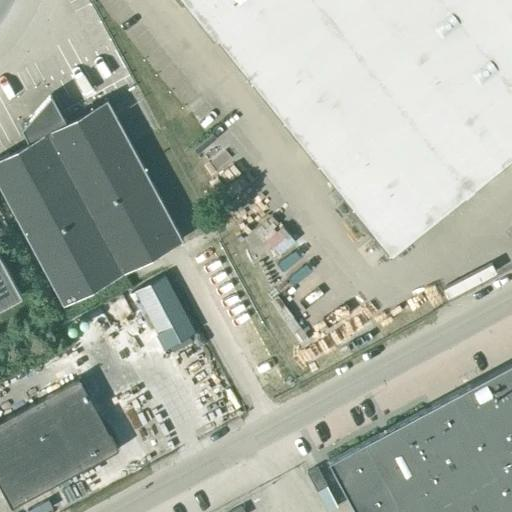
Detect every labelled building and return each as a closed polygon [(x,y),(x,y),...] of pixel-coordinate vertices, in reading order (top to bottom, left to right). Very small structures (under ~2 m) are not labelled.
[(511,0),(187,0),(353,206),(345,213),(363,235),(370,228),(390,254),(511,155),(511,0)] [(21,126),(28,139),(0,154),(0,185),(63,302),(183,238),(107,97),(65,119),(51,92),(21,126)] [(0,306),(21,295),(0,255),(0,306)] [(164,347),(195,330),(165,273),(134,290),(164,347)] [(511,511),(511,360),(328,459),(356,511),(511,511)] [(118,448),(79,376),(0,418),(0,485),(11,506),(118,448)] [(326,484),(316,466),(307,471),(317,489),(326,484)] [(326,484),(317,489),(328,510),(338,505),(326,484)]
